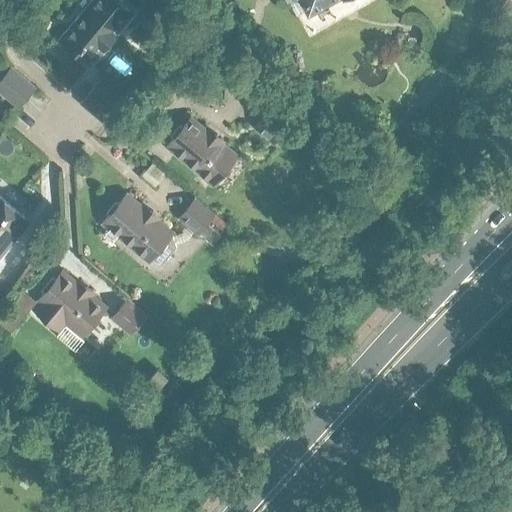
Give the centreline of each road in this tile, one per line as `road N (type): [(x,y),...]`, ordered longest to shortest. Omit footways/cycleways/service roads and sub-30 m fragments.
road 1 (primary): [(511,215),(238,511)]
road 2 (primary): [(279,511),(511,272)]
road 3 (residential): [(51,146),(77,111),(13,55),(0,9)]
